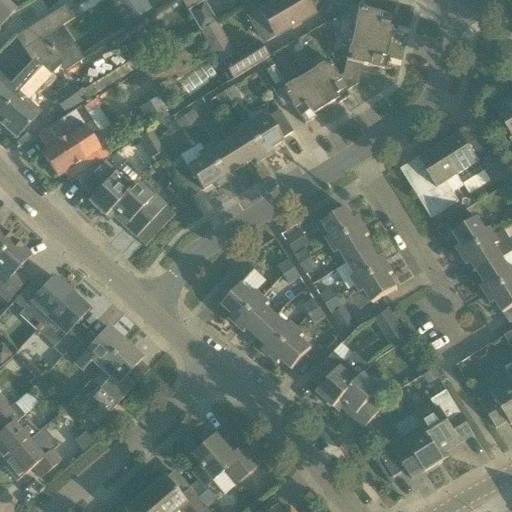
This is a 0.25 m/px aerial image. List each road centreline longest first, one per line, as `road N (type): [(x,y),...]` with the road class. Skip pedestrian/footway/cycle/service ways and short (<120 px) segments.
road 1 (residential): [(148,318),(190,260),(353,156)]
road 2 (residential): [(483,336),(461,342),(441,290),(353,156)]
road 3 (residential): [(50,511),(217,371)]
road 4 (residential): [(148,318),(0,178)]
road 5 (residential): [(353,156),(431,103),(456,3)]
road 6 (residential): [(351,511),(263,407),(217,371)]
